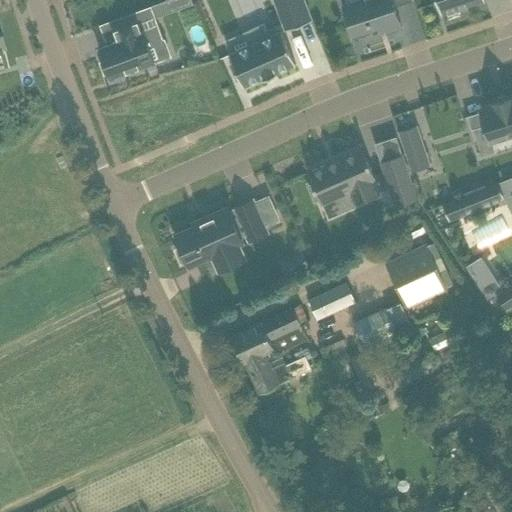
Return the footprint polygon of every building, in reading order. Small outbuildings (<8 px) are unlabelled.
[(274,0),(286,30),(311,21),(303,0),(274,0)] [(401,27),(394,5),(398,4),(396,0),(358,0),(342,6),(351,33),(352,35),(356,33),(358,37),(370,33),(368,30),(383,25),(385,32),(401,27)] [(483,0),(436,0),(441,14),(442,14),(442,13),(482,0),(483,0)] [(162,41),(153,15),(147,17),(144,11),(151,8),(150,7),(100,25),(108,45),(98,49),(99,52),(103,62),(100,63),(104,75),(108,74),(109,79),(154,63),(148,46),(162,41)] [(264,78),(264,79),(275,74),(275,73),(295,64),(281,31),(269,37),(263,24),(248,31),(253,43),(229,54),(232,63),(229,64),(236,80),(240,79),(243,87),(264,78)] [(463,110),(488,101),(484,89),(459,97),(463,110)] [(511,97),(486,105),(488,109),(480,111),(480,112),(467,116),(471,130),(484,125),(489,142),(511,135),(511,97)] [(417,126),(399,132),(412,171),(429,165),(417,126)] [(351,191),(356,204),(381,193),(375,180),(377,179),(363,148),(308,172),(322,204),(351,191)] [(383,161),(392,189),(414,182),(404,154),(383,161)] [(449,220),(504,198),(498,182),(442,204),(449,220)] [(267,233),(252,200),(228,210),(227,208),(206,217),(208,221),(174,236),(179,248),(175,250),(181,265),(186,263),(188,267),(212,257),(218,271),(243,259),(237,245),(243,243),(241,238),(246,236),(249,242),(267,233)] [(385,264),(407,310),(448,291),(426,244),(385,264)] [(302,254),(290,260),(296,272),(308,266),(302,254)] [(481,256),(466,266),(477,282),(491,272),(481,256)] [(506,310),(511,305),(511,283),(495,294),(506,310)] [(325,321),(323,317),(355,305),(347,284),(308,299),(317,324),(325,321)] [(261,322),(261,321),(230,336),(243,363),(244,363),(258,394),(279,384),(279,383),(291,378),(311,369),(305,356),(286,365),(284,361),(271,367),(265,353),(273,349),(275,354),(307,338),(300,322),(307,319),(299,304),(293,308),(292,307),(261,322)] [(354,322),(365,347),(397,333),(386,309),(354,322)] [(335,352),(332,345),(320,350),(323,357),(322,357),(326,365),(327,364),(335,383),(353,375),(345,357),(348,356),(344,347),(335,352)] [(423,370),(419,361),(397,372),(401,381),(423,370)]
